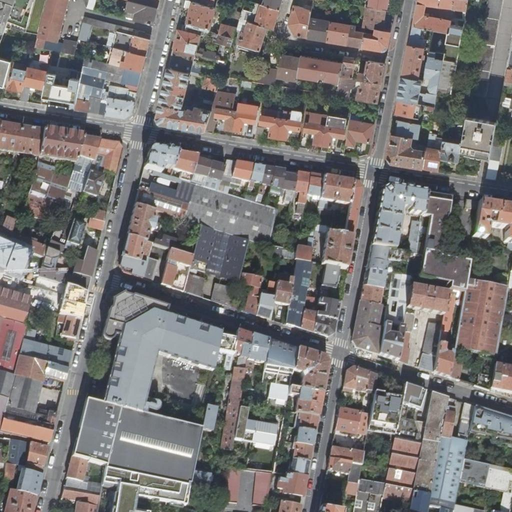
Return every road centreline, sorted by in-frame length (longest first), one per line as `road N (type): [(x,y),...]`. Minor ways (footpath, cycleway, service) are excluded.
road 1 (residential): [(339,354),(104,277)]
road 2 (unclassified): [(104,277),(46,511)]
road 3 (residential): [(139,132),(373,173)]
road 4 (unknown): [(479,191),(507,3)]
road 5 (residential): [(339,354),(373,173)]
road 6 (residential): [(511,409),(339,354)]
road 7 (residential): [(310,511),(339,354)]
road 8 (residential): [(285,0),(277,25),(283,40),(397,58)]
road 9 (unclassified): [(139,132),(104,277)]
road 10 (residential): [(0,109),(139,132)]
road 11 (residential): [(373,173),(511,196)]
road 12 (unclassified): [(171,0),(139,132)]
